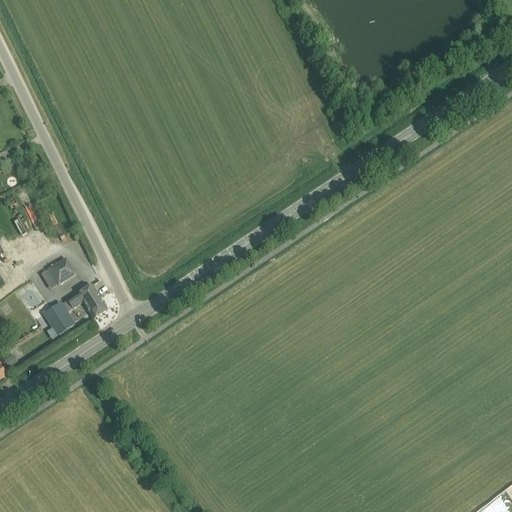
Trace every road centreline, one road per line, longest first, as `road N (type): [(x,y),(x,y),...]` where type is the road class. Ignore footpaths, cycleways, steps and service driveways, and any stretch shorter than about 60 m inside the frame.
road 1 (secondary): [(134,315),(511,69)]
road 2 (unclassified): [(134,315),(0,40)]
road 3 (secondary): [(0,406),(134,315)]
road 4 (track): [(81,384),(180,511)]
